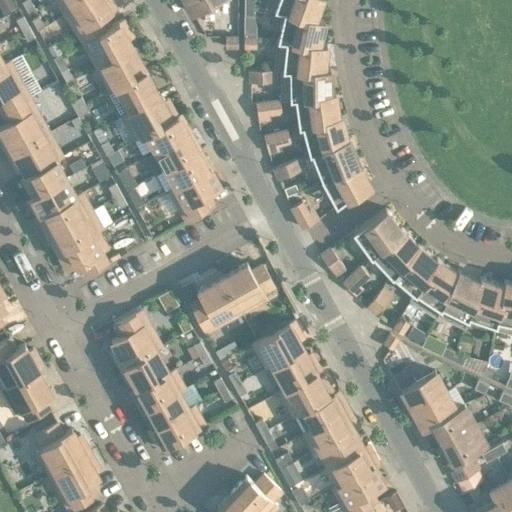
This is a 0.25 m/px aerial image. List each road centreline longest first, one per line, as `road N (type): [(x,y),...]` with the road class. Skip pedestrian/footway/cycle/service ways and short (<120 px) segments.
road 1 (residential): [(289,251),(437,511)]
road 2 (residential): [(153,0),(269,213)]
road 3 (residential): [(59,323),(269,213)]
road 4 (residential): [(59,323),(157,511)]
road 5 (residential): [(345,0),(364,109),(395,184)]
road 6 (residential): [(395,184),(427,225),(464,249),(511,258)]
road 7 (residential): [(289,251),(395,184)]
road 8 (residential): [(0,214),(59,323)]
